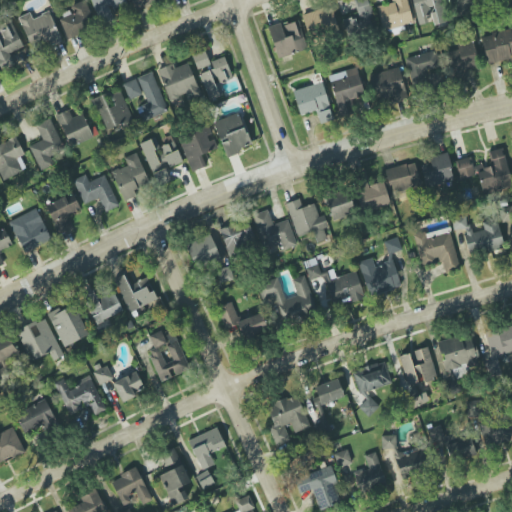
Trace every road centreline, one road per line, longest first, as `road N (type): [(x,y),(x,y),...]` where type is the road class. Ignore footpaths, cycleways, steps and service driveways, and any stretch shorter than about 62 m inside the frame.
road 1 (residential): [(0,503),(226,387),(511,288)]
road 2 (residential): [(0,305),(195,205),(290,168),(511,104)]
road 3 (residential): [(281,511),(154,226)]
road 4 (residential): [(0,112),(248,0)]
road 5 (residential): [(230,0),(290,168)]
